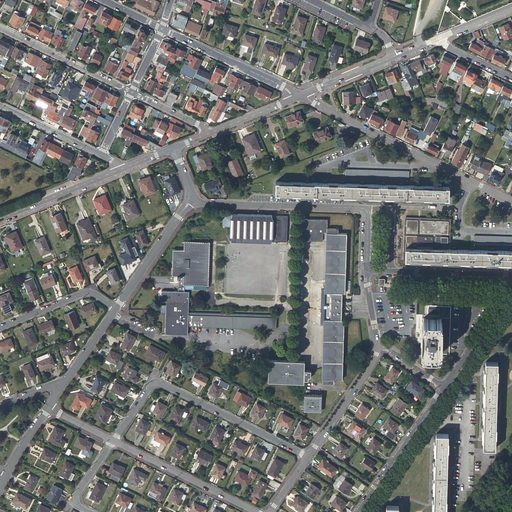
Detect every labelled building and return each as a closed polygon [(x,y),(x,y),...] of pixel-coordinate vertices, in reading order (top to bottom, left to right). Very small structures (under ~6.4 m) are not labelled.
[(11,10),(16,1),(13,0),(5,0),(1,10),(5,12),(7,8),(11,10)] [(72,0),(69,6),(67,5),(66,9),(71,11),(73,8),(79,11),(84,2),(80,0),(72,0)] [(159,2),(154,0),(138,0),(136,6),(146,11),(154,15),(156,10),(159,2)] [(185,10),(190,11),(193,0),(179,0),(180,0),(188,3),(185,10)] [(266,0),(256,0),(252,12),(261,15),(266,0)] [(364,0),(353,0),(352,6),(362,9),(364,0)] [(213,10),(224,14),(227,5),(213,1),(210,9),(213,10)] [(96,8),(85,3),(77,19),(77,20),(74,25),(81,29),(87,18),(83,16),(87,10),(93,13),(96,8)] [(286,8),(277,6),(273,20),(282,23),(286,8)] [(398,10),(386,6),(383,17),(395,21),(398,10)] [(15,11),(9,21),(21,27),(25,18),(18,15),(19,13),(15,11)] [(98,20),(108,25),(112,16),(102,11),(98,20),(98,21),(98,20)] [(188,17),(177,14),(175,19),(173,18),(171,24),(184,28),(188,17)] [(307,19),(298,16),(293,31),(302,34),(307,19)] [(70,17),(67,22),(74,25),(77,20),(70,17)] [(116,30),(121,20),(113,17),(109,26),(116,30)] [(61,22),(73,28),(74,25),(67,22),(62,19),(61,20),(62,21),(61,22)] [(199,30),(201,26),(197,25),(189,21),(185,30),(198,36),(200,30),(199,30)] [(26,30),(36,35),(37,33),(40,27),(31,22),(29,26),(28,25),(26,30)] [(130,25),(126,22),(122,30),(126,31),(124,35),(131,38),(135,29),(130,26),(130,25)] [(237,27),(226,23),(223,33),(235,37),(237,27)] [(511,32),(508,23),(499,27),(504,39),(511,35),(511,32)] [(325,28),(317,25),(313,38),(321,41),(325,28)] [(40,27),(37,33),(39,35),(45,37),(44,39),(48,41),(52,32),(49,31),(40,27)] [(90,27),(88,32),(95,35),(97,33),(93,31),(94,29),(90,27)] [(82,32),(77,29),(72,40),(73,40),(72,43),(71,42),(68,47),(73,50),(82,32)] [(135,55),(136,56),(140,49),(138,48),(142,40),(143,41),(144,38),(145,38),(147,34),(146,34),(147,33),(144,31),(144,30),(141,29),(140,29),(139,29),(131,46),(128,52),(132,54),(135,55)] [(54,33),(50,41),(61,47),(65,38),(61,37),(63,34),(61,33),(59,36),(54,33)] [(242,44),(248,46),(254,47),(257,38),(245,34),(242,44)] [(111,36),(109,42),(115,45),(118,39),(111,36)] [(1,63),(0,65),(0,66),(3,68),(14,46),(10,44),(0,39),(0,52),(5,54),(1,63)] [(370,43),(357,39),(354,48),(366,52),(370,43)] [(485,41),(484,39),(483,41),(480,40),(478,45),(476,44),(472,42),(469,47),(479,53),(484,44),(485,41)] [(489,43),(485,41),(484,44),(485,45),(481,54),(490,58),(490,57),(494,49),(487,46),(489,43)] [(170,57),(174,48),(170,46),(171,45),(166,42),(163,48),(162,51),(164,53),(161,52),(158,55),(154,64),(158,66),(164,69),(169,60),(170,57)] [(125,50),(128,52),(131,46),(128,44),(127,45),(124,43),(122,48),(125,50)] [(263,52),(271,55),(277,56),(279,48),(265,43),(263,52)] [(342,47),(334,44),(329,59),(337,62),(342,47)] [(86,59),(92,48),(87,45),(86,47),(83,45),(78,55),(86,59)] [(115,45),(109,56),(111,56),(105,68),(114,73),(118,64),(115,63),(117,59),(112,57),(116,49),(116,47),(116,46),(115,45)] [(24,60),(28,53),(24,51),(22,56),(20,56),(23,50),(15,47),(11,55),(24,60)] [(172,57),(170,57),(169,60),(174,62),(178,54),(183,57),(185,51),(176,47),(172,57)] [(97,48),(90,61),(98,65),(102,56),(97,54),(99,50),(98,50),(98,48),(97,48)] [(495,49),(494,49),(490,57),(492,58),(492,59),(506,66),(511,56),(508,54),(506,58),(506,57),(505,59),(501,57),(502,55),(500,54),(501,52),(498,51),(498,50),(496,48),(495,49)] [(41,60),(41,58),(29,52),(25,61),(28,62),(28,64),(29,65),(30,63),(37,67),(41,60)] [(125,58),(117,74),(122,76),(124,78),(125,76),(128,78),(131,71),(125,68),(128,63),(131,64),(135,55),(132,54),(128,52),(125,58)] [(428,56),(422,59),(426,68),(429,67),(428,65),(435,63),(434,61),(436,60),(433,53),(428,56)] [(298,58),(285,54),(282,63),(295,67),(298,58)] [(316,57),(308,54),(303,69),(312,72),(316,57)] [(444,55),(439,64),(444,67),(443,69),(441,72),(446,75),(453,60),(447,57),(448,56),(445,54),(444,55)] [(196,73),(198,69),(197,69),(202,60),(193,55),(189,62),(186,60),(182,67),(196,73)] [(422,59),(410,64),(415,74),(417,79),(419,78),(416,72),(422,70),(422,71),(427,70),(426,68),(422,59)] [(44,61),(41,60),(37,67),(36,69),(38,70),(39,71),(40,69),(43,71),(41,75),(46,77),(52,65),(48,63),(49,62),(45,60),(44,61)] [(164,69),(170,72),(174,63),(174,62),(169,60),(164,69)] [(452,69),(462,74),(466,66),(456,61),(452,69)] [(415,74),(410,64),(405,66),(407,72),(405,73),(407,78),(415,74)] [(212,73),(199,67),(198,69),(196,73),(195,75),(208,82),(212,73)] [(225,71),(216,67),(211,77),(220,81),(225,71)] [(387,75),(385,76),(389,84),(400,80),(396,70),(386,74),(387,75)] [(472,72),(468,70),(464,77),(465,78),(464,78),(473,83),(477,74),(473,72),(472,72)] [(60,74),(54,71),(54,74),(48,85),(51,87),(53,84),(55,86),(57,83),(58,83),(60,77),(59,76),(60,74)] [(144,88),(153,92),(158,82),(161,75),(163,72),(160,71),(159,71),(154,80),(150,78),(149,81),(148,80),(146,83),(144,88)] [(23,78),(30,82),(32,77),(25,74),(23,78)] [(238,88),(242,79),(239,78),(240,76),(237,75),(236,77),(231,74),(226,83),(234,87),(234,86),(238,88)] [(166,77),(161,75),(158,82),(159,82),(154,92),(162,97),(165,92),(166,92),(167,89),(161,87),(166,77)] [(15,79),(6,98),(10,100),(13,93),(12,92),(16,85),(15,84),(26,89),(30,82),(16,76),(15,79)] [(207,85),(193,78),(191,82),(197,85),(199,86),(205,89),(207,85)] [(482,81),(476,78),(472,87),(481,91),(486,81),(483,79),(482,81)] [(502,83),(492,78),(488,86),(490,87),(490,88),(494,90),(495,90),(498,91),(502,83)] [(255,86),(243,80),(237,91),(240,92),(242,89),(251,94),(255,86)] [(91,94),(95,86),(85,81),(82,89),(86,91),(84,96),(89,99),(91,94)] [(26,89),(25,91),(27,92),(27,94),(28,95),(26,98),(26,99),(29,101),(31,100),(32,97),(37,99),(39,94),(40,94),(41,94),(44,88),(30,82),(26,89)] [(78,87),(68,82),(61,97),(71,101),(78,87)] [(191,82),(188,89),(194,92),(197,85),(191,82)] [(368,83),(361,86),(365,96),(376,91),(372,82),(369,84),(368,83)] [(219,94),(223,87),(217,84),(212,93),(218,96),(219,94)] [(50,88),(49,91),(51,92),(56,94),(57,95),(61,88),(57,86),(53,90),(50,88)] [(259,87),(256,86),(253,93),(255,95),(267,101),(271,92),(259,86),(259,87)] [(503,95),(508,98),(511,90),(503,86),(499,95),(502,97),(503,95)] [(101,105),(108,92),(97,87),(93,97),(99,100),(98,103),(101,105)] [(380,91),(376,92),(379,98),(381,98),(381,101),(387,98),(388,100),(394,98),(390,87),(380,91)] [(80,90),(77,88),(73,96),(72,99),(75,100),(80,90)] [(212,93),(205,89),(203,92),(211,96),(210,99),(215,102),(218,97),(218,96),(212,93)] [(170,91),(167,98),(173,101),(177,95),(170,91)] [(354,103),(354,96),(354,91),(344,92),(344,103),(354,103)] [(40,94),(38,99),(48,104),(52,106),(54,101),(53,100),(56,94),(51,92),(50,95),(48,95),(47,97),(41,94),(40,94)] [(118,97),(108,93),(101,107),(104,108),(106,102),(114,106),(118,97)] [(437,95),(433,101),(446,107),(448,104),(441,101),(442,98),(437,95)] [(226,101),(218,97),(215,102),(213,107),(221,110),(226,101)] [(185,107),(194,112),(196,107),(192,105),(194,101),(189,99),(185,107)] [(221,110),(223,112),(227,104),(229,101),(226,100),(226,101),(221,110)] [(46,117),(60,124),(62,119),(65,112),(69,104),(70,102),(67,101),(64,107),(62,106),(60,110),(62,111),(59,117),(58,117),(59,114),(54,111),(55,107),(52,106),(46,117)] [(241,110),(242,107),(232,102),(229,101),(227,104),(241,110)] [(456,103),(452,111),(458,113),(461,106),(456,103)] [(46,117),(52,106),(48,104),(43,115),(46,117)] [(374,109),(363,104),(359,113),(366,117),(366,116),(370,118),(372,114),(374,109)] [(196,107),(194,112),(202,116),(207,107),(202,105),(201,107),(197,105),(196,107)] [(140,108),(136,106),(136,107),(133,106),(129,115),(134,118),(135,115),(140,118),(143,110),(140,108)] [(221,110),(213,107),(208,116),(216,120),(221,110)] [(96,119),(97,117),(98,115),(93,113),(88,110),(84,108),(82,113),(85,115),(84,116),(86,117),(88,118),(91,120),(90,122),(86,130),(84,135),(83,136),(87,137),(91,129),(96,119)] [(62,119),(60,124),(73,131),(76,125),(68,122),(69,120),(67,119),(69,114),(65,112),(62,119)] [(303,121),(299,112),(285,117),(289,126),(303,121)] [(370,118),(369,120),(376,124),(380,126),(384,119),(372,114),(370,118)] [(0,143),(11,121),(0,115),(0,125),(4,128),(0,135),(0,143)] [(109,125),(111,121),(105,118),(98,115),(97,117),(96,119),(109,125)] [(438,119),(430,116),(423,131),(430,134),(438,119)] [(179,129),(183,123),(171,117),(168,124),(165,130),(170,132),(171,131),(173,132),(171,135),(176,137),(178,134),(178,135),(180,130),(179,129)] [(157,129),(161,121),(156,118),(152,126),(157,129)] [(403,118),(396,134),(400,136),(406,122),(405,121),(406,119),(403,118)] [(399,125),(387,119),(385,123),(387,124),(385,129),(395,134),(399,125)] [(156,129),(164,133),(165,130),(168,124),(161,120),(161,121),(157,129),(156,129)] [(485,126),(493,131),(495,126),(487,122),(485,126)] [(124,123),(123,127),(133,132),(135,129),(133,128),(124,123)] [(331,137),(327,127),(313,133),(317,142),(331,137)] [(91,129),(87,137),(95,141),(99,133),(91,129)] [(134,135),(122,129),(120,135),(128,139),(125,144),(129,146),(132,139),(134,135)] [(161,137),(163,134),(164,133),(156,129),(155,132),(159,134),(158,135),(161,137)] [(405,139),(413,143),(417,135),(409,131),(405,139)] [(17,143),(20,137),(11,132),(7,141),(12,143),(13,142),(17,144),(17,143)] [(434,133),(426,148),(436,153),(439,149),(432,145),(437,135),(434,133)] [(158,144),(162,146),(167,136),(163,134),(161,137),(158,144)] [(261,150),(254,134),(243,138),(249,155),(261,150)] [(151,150),(162,146),(158,144),(145,138),(145,139),(134,135),(132,139),(145,145),(144,147),(151,150)] [(456,140),(447,136),(441,150),(449,154),(456,140)] [(50,142),(50,141),(44,138),(39,147),(41,148),(40,151),(38,151),(34,159),(33,161),(39,164),(45,151),(50,142)] [(290,153),(284,140),(275,143),(281,157),(290,153)] [(50,142),(45,151),(56,156),(55,158),(58,159),(59,158),(63,149),(64,148),(50,142)] [(17,144),(13,151),(26,157),(29,152),(30,149),(25,146),(19,143),(17,143),(17,144)] [(458,149),(452,161),(461,166),(467,153),(466,152),(469,147),(463,144),(460,149),(458,149)] [(73,154),(63,149),(59,158),(68,163),(73,154)] [(83,154),(79,153),(78,155),(74,163),(78,165),(77,167),(81,169),(82,167),(83,168),(87,159),(82,156),(83,154)] [(212,166),(207,153),(197,157),(203,170),(212,166)] [(477,170),(482,160),(478,158),(479,156),(476,154),(475,156),(472,155),(467,166),(474,170),(475,170),(476,169),(477,170)] [(243,173),(237,158),(228,161),(234,176),(243,173)] [(487,163),(482,160),(477,170),(481,172),(481,171),(487,174),(492,164),(487,162),(487,163)] [(69,179),(73,180),(77,172),(74,170),(75,167),(74,166),(74,165),(73,164),(67,177),(69,179)] [(346,169),(345,176),(409,178),(409,172),(409,171),(346,169)] [(500,172),(495,169),(493,172),(493,171),(489,179),(490,180),(492,181),(493,181),(494,180),(498,182),(503,173),(500,172)] [(156,191),(150,176),(139,180),(146,196),(156,191)] [(180,191),(174,176),(165,180),(171,195),(180,191)] [(204,184),(208,194),(218,190),(217,188),(222,186),(219,177),(213,179),(214,180),(204,184)] [(449,198),(449,187),(440,186),(440,184),(437,184),(437,186),(420,185),(420,183),(416,183),(416,185),(402,185),(402,183),(399,183),(399,185),(385,184),(385,182),(382,182),(382,184),(364,184),(364,182),(361,182),(361,184),(344,183),(344,181),(340,181),(340,183),(326,183),(326,180),(323,180),(323,183),(309,182),(309,180),(306,180),(306,182),(288,182),(288,179),(285,179),(285,182),(276,181),(276,193),(449,198)] [(111,209),(105,194),(94,199),(100,214),(111,209)] [(135,208),(132,200),(123,204),(126,212),(124,213),(127,219),(139,214),(137,208),(135,208)] [(61,230),(67,227),(61,213),(51,217),(58,231),(61,230)] [(287,242),(288,216),(272,215),(272,214),(232,213),(232,214),(223,214),(222,225),(230,226),(230,236),(231,240),(231,241),(272,242),(272,241),(287,242)] [(432,249),(435,249),(435,236),(448,236),(447,249),(450,249),(450,244),(450,236),(451,218),(448,218),(405,217),(403,262),(447,263),(447,261),(414,260),(406,260),(406,235),(417,235),(433,236),(432,249)] [(83,223),(78,225),(84,239),(90,236),(92,240),(97,238),(89,218),(82,221),(83,223)] [(327,231),(327,228),(328,219),(303,218),(302,240),(323,240),(323,231),(327,231)] [(327,228),(327,231),(327,232),(326,232),(325,292),(327,292),(342,292),(345,292),(347,233),(339,232),(339,228),(327,228)] [(147,244),(142,230),(134,234),(140,247),(147,244)] [(23,247),(16,231),(6,235),(12,251),(23,247)] [(414,260),(447,261),(511,262),(511,248),(511,251),(494,250),(494,248),(491,248),(491,250),(474,249),(473,247),(470,247),(470,250),(456,249),(456,247),(453,247),(453,249),(450,249),(447,249),(448,236),(435,236),(435,249),(432,249),(417,248),(417,235),(406,235),(406,260),(414,260)] [(51,251),(44,236),(35,240),(41,255),(51,251)] [(184,249),(174,249),(173,275),(177,276),(177,278),(178,278),(178,292),(185,292),(185,285),(207,285),(208,241),(184,240),(184,249)] [(136,258),(133,249),(119,255),(123,264),(136,258)] [(98,263),(95,255),(83,260),(87,271),(95,267),(96,269),(102,267),(100,262),(98,263)] [(82,279),(77,265),(69,269),(74,282),(82,279)] [(120,280),(114,268),(106,271),(112,284),(120,280)] [(56,283),(52,274),(41,279),(44,288),(56,283)] [(40,296),(32,278),(24,282),(32,300),(40,296)] [(13,301),(9,291),(0,295),(0,301),(2,306),(13,301)] [(188,326),(189,312),(190,292),(185,292),(178,292),(162,291),(162,296),(161,302),(166,302),(166,305),(162,305),(161,312),(166,312),(166,334),(188,335),(188,326)] [(326,319),(341,319),(342,306),(342,292),(327,292),(326,319)] [(97,310),(93,302),(81,308),(84,315),(97,310)] [(449,354),(451,306),(428,305),(428,317),(424,317),(424,321),(422,321),(422,350),(423,350),(423,353),(449,354)] [(79,325),(73,311),(65,314),(71,328),(79,325)] [(189,312),(188,326),(277,330),(277,314),(189,312)] [(341,319),(326,319),(324,319),(322,379),(323,379),(323,383),(334,383),(334,379),(343,379),(344,319),(341,319)] [(55,327),(51,320),(39,325),(42,333),(55,327)] [(38,342),(32,328),(23,331),(29,346),(38,342)] [(129,350),(135,337),(127,333),(120,346),(129,350)] [(14,346),(11,338),(0,342),(0,348),(1,351),(14,346)] [(76,353),(71,342),(60,346),(64,357),(76,353)] [(160,361),(165,352),(150,344),(145,353),(160,361)] [(117,364),(122,355),(110,350),(106,359),(117,364)] [(49,353),(37,357),(38,361),(50,356),(49,353)] [(55,364),(52,356),(50,356),(38,361),(37,361),(41,370),(55,364)] [(305,369),(305,360),(270,359),(269,381),(305,382),(305,379),(309,379),(309,375),(311,375),(311,369),(305,369)] [(175,376),(181,365),(172,361),(166,372),(175,376)] [(498,374),(498,362),(486,361),(484,447),(495,448),(496,436),(498,436),(498,433),(496,432),(496,415),(498,415),(499,412),(496,412),(497,398),(499,398),(499,394),(497,394),(497,377),(500,377),(500,374),(498,374)] [(35,376),(30,363),(22,366),(27,380),(35,376)] [(135,375),(137,371),(129,366),(124,376),(123,377),(127,379),(128,380),(129,378),(135,382),(138,377),(135,375)] [(392,383),(400,371),(392,366),(384,378),(392,383)] [(196,381),(201,383),(204,385),(208,378),(196,371),(192,379),(194,380),(196,381)] [(99,393),(105,380),(97,376),(91,389),(99,393)] [(419,396),(425,389),(412,380),(407,388),(419,396)] [(119,394),(125,396),(128,388),(115,382),(111,389),(119,394)] [(218,397),(223,387),(214,382),(209,393),(210,394),(209,395),(212,396),(213,395),(218,397)] [(381,397),(386,389),(380,385),(376,382),(371,390),(381,397)] [(87,407),(91,399),(78,392),(74,400),(71,405),(78,409),(81,404),(87,407)] [(247,406),(252,397),(242,392),(238,401),(247,406)] [(321,411),(322,395),(304,395),(304,411),(321,411)] [(399,415),(407,403),(406,402),(400,398),(399,398),(391,410),(399,415)] [(458,402),(453,398),(449,403),(455,406),(458,402)] [(41,408),(44,403),(39,400),(35,404),(41,408)] [(160,418),(167,406),(157,401),(155,405),(153,404),(151,408),(151,409),(153,410),(157,412),(155,416),(160,418)] [(260,418),(266,408),(257,403),(252,414),(260,418)] [(363,418),(370,409),(362,403),(355,413),(363,418)] [(105,423),(112,409),(101,404),(95,417),(105,423)] [(182,415),(184,410),(175,406),(170,417),(179,421),(182,415)] [(290,427),(294,418),(283,412),(278,421),(290,427)] [(205,430),(209,423),(196,416),(190,428),(196,431),(198,427),(205,430)] [(393,433),(399,424),(389,417),(383,426),(393,433)] [(145,434),(150,423),(141,418),(136,429),(145,434)] [(359,438),(365,429),(353,420),(347,429),(359,438)] [(303,440),(309,428),(300,423),(294,435),(303,440)] [(60,438),(64,431),(55,426),(49,439),(63,446),(66,441),(60,438)] [(218,444),(225,430),(216,426),(210,437),(214,439),(213,442),(218,444)] [(167,445),(170,437),(158,431),(154,438),(167,445)] [(448,446),(448,433),(436,433),(434,511),(446,511),(446,507),(448,507),(448,504),(446,504),(447,487),(449,487),(449,484),(447,484),(447,470),(450,470),(450,466),(447,466),(448,449),(450,449),(450,446),(448,446)] [(88,451),(92,443),(78,436),(74,444),(88,451)] [(374,453),(382,443),(373,437),(366,448),(374,453)] [(244,454),(248,446),(235,439),(230,447),(244,454)] [(341,458),(348,448),(340,442),(333,452),(341,458)] [(179,458),(185,447),(176,443),(170,454),(179,458)] [(261,458),(264,451),(265,450),(256,446),(251,457),(259,461),(261,458)] [(51,462),(55,453),(45,447),(40,456),(51,462)] [(207,465),(212,455),(200,449),(195,459),(207,465)] [(370,470),(375,462),(366,456),(361,463),(370,470)] [(276,476),(283,462),(275,458),(268,473),(276,476)] [(332,476),(337,468),(328,462),(329,461),(327,459),(326,461),(323,459),(318,467),(332,476)] [(68,478),(74,465),(66,461),(59,474),(61,474),(64,476),(68,478)] [(113,462),(109,470),(112,472),(121,476),(125,468),(113,462)] [(220,478),(225,467),(216,463),(211,474),(220,478)] [(129,479),(138,483),(141,478),(145,480),(148,475),(143,473),(134,468),(129,479)] [(247,485),(251,476),(239,470),(235,479),(247,485)] [(32,491),(38,479),(30,475),(24,487),(32,491)] [(347,493),(353,485),(345,479),(339,488),(347,493)] [(260,498),(267,484),(260,480),(252,494),(260,498)] [(99,501),(106,486),(97,482),(90,496),(99,501)] [(160,500),(166,489),(154,483),(150,490),(158,494),(156,498),(160,500)] [(314,498),(319,489),(311,483),(306,492),(314,498)] [(56,502),(62,489),(54,485),(47,498),(56,502)] [(178,504),(183,493),(174,489),(169,499),(178,504)] [(27,508),(31,499),(17,492),(13,501),(27,508)] [(127,507),(131,498),(121,492),(116,501),(127,507)] [(341,510),(347,502),(337,495),(331,503),(341,510)] [(302,511),(308,503),(298,496),(297,497),(296,497),(294,499),(295,500),(292,504),(302,511)] [(194,511),(204,511),(207,508),(194,502),(190,510),(194,511)]
